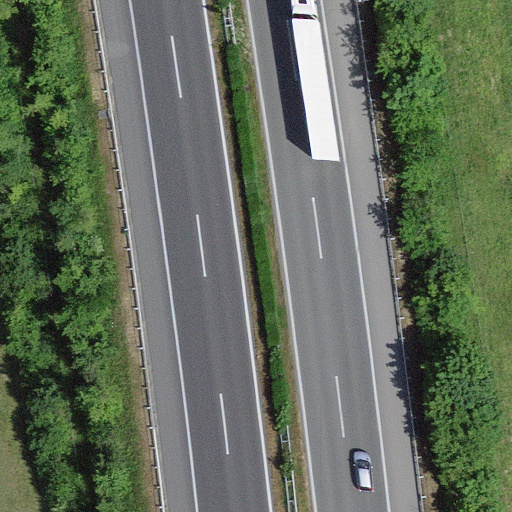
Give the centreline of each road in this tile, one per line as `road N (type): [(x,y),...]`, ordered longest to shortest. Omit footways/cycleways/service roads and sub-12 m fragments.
road 1 (motorway): [(352,511),(283,0)]
road 2 (motorway): [(166,0),(233,511)]
